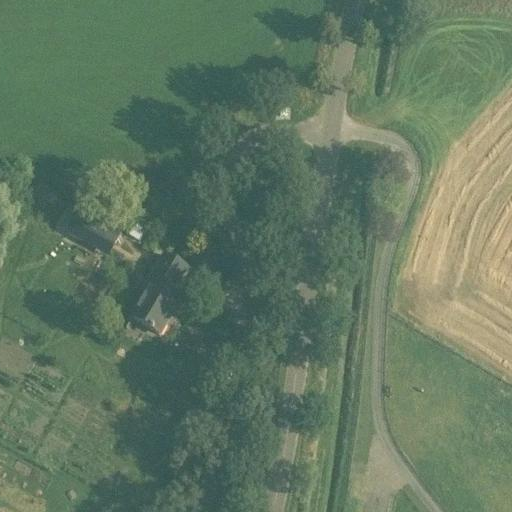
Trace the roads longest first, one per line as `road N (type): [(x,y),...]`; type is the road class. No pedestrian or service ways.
road 1 (unclassified): [(202,511),(249,320),(223,177),(231,152),(262,132),(330,132)]
road 2 (tertiary): [(270,511),(330,132)]
road 3 (tertiary): [(330,132),(356,0)]
